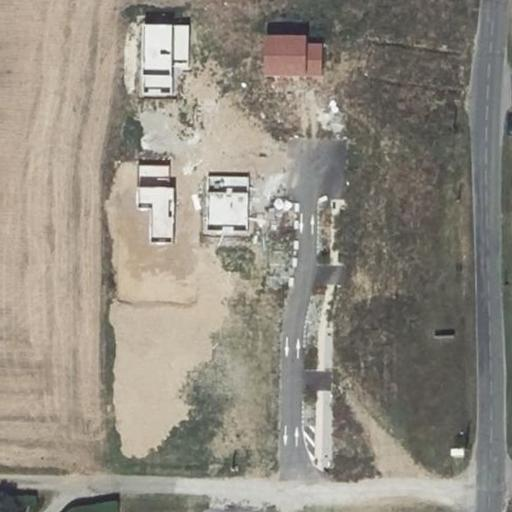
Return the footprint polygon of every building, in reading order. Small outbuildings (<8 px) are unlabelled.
[(392,0),(396,9),(417,1),(416,0),(392,0)] [(173,95),(173,62),(187,62),(187,27),(145,28),(145,95),(173,95)] [(360,35),(355,80),(455,92),(460,47),(360,35)] [(265,37),(266,75),(320,74),(320,45),(304,45),(304,36),(265,37)] [(172,189),(169,189),(168,166),(138,166),(139,207),(151,207),(151,242),(173,242),(172,189)] [(248,179),(209,179),(208,230),(248,230),(248,179)] [(108,330),(109,429),(233,428),(232,329),(108,330)]
